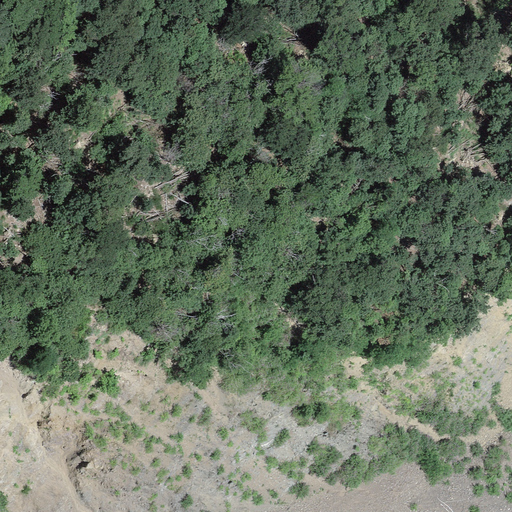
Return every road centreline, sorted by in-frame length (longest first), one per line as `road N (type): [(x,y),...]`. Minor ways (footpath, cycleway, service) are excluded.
road 1 (motorway): [(290,511),(0,283)]
road 2 (motorway): [(0,441),(97,511)]
